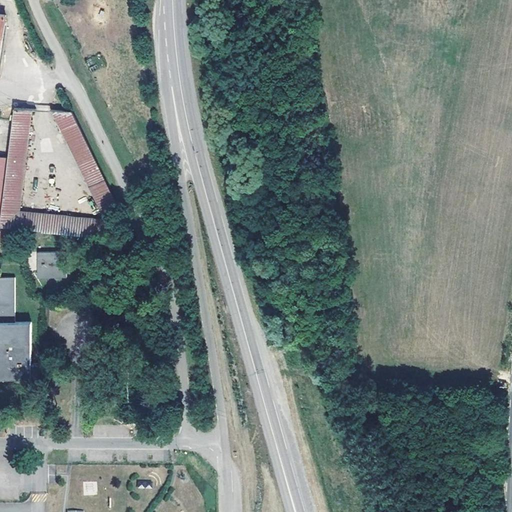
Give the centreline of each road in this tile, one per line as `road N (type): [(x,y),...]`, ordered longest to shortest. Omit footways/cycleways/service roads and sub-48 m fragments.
road 1 (unclassified): [(33,0),(164,274),(192,434),(224,455)]
road 2 (secondary): [(175,43),(190,135),(296,511)]
road 3 (unclassified): [(175,43),(165,88),(224,455)]
